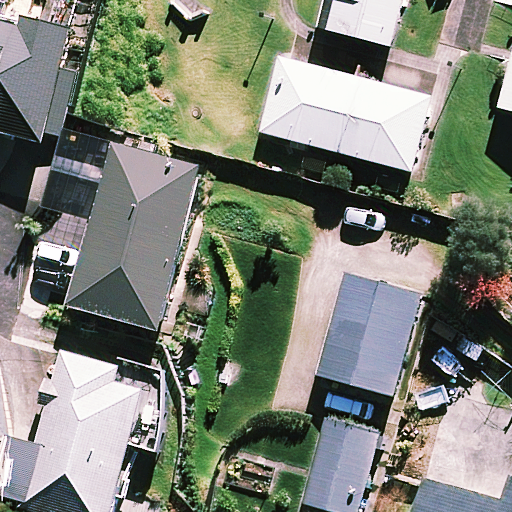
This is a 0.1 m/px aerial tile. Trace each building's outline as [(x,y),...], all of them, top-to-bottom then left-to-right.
[(0,0),(0,132),(49,145),(77,33),(0,14),(0,0)] [(330,0),(323,28),(395,46),(407,0),(405,0),(330,0)] [(434,99),(282,60),(264,133),(415,172),(434,99)] [(211,161),(87,130),(68,202),(96,209),(71,306),(168,330),(211,161)] [(425,297),(349,276),(321,374),(396,396),(425,297)] [(176,379),(64,353),(57,384),(45,382),(31,442),(7,436),(0,464),(0,503),(37,511),(116,511),(132,445),(159,452),(176,379)] [(363,511),(382,435),(329,421),(308,504),(339,511),(363,511)] [(511,511),(511,479),(506,501),(427,479),(418,511),(511,511)]
